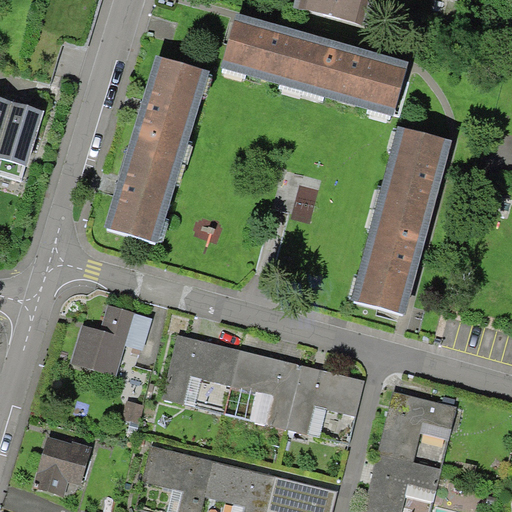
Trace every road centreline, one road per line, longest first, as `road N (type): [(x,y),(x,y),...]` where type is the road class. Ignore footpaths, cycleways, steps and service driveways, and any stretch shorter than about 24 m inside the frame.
road 1 (residential): [(50,262),(511,391)]
road 2 (residential): [(125,0),(50,262)]
road 3 (residential): [(37,307),(0,431)]
